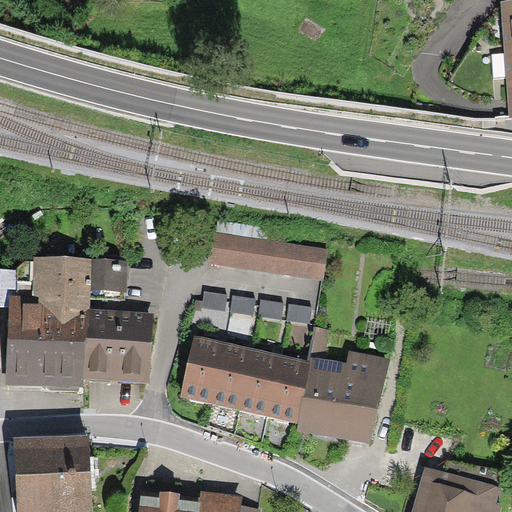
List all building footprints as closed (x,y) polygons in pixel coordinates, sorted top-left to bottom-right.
[(511,5),(501,6),(504,49),(509,120),(511,119),(511,5)] [(329,250),(213,233),(209,264),(324,281),(329,250)] [(86,383),(89,313),(92,263),(36,260),(34,299),(11,298),(7,387),(86,390),(86,383)] [(93,292),(128,294),(130,263),(94,262),(93,292)] [(229,296),(205,292),(202,309),(226,313),(229,296)] [(256,300),(232,296),(230,313),(254,317),(256,300)] [(285,304),(261,300),(258,317),(282,321),(285,304)] [(313,309),(290,306),(287,323),(311,326),(313,309)] [(89,313),(86,383),(117,384),(150,385),(153,315),(89,313)] [(195,341),(181,400),(299,425),(303,402),(306,403),(313,367),(304,365),(277,359),(249,353),(221,347),(195,341)] [(299,425),(297,433),(369,447),(390,361),(351,353),(348,366),(314,360),(313,367),(306,403),(303,402),(299,425)] [(52,442),(14,443),(16,511),(92,511),(89,440),(52,442)] [(503,511),(504,508),(498,506),(502,490),(500,490),(505,472),(448,461),(443,476),(426,471),(414,511),(503,511)] [(200,511),(202,500),(142,493),(139,511),(200,511)] [(202,494),(202,500),(200,511),(258,511),(259,510),(241,507),(242,499),(202,494)]
